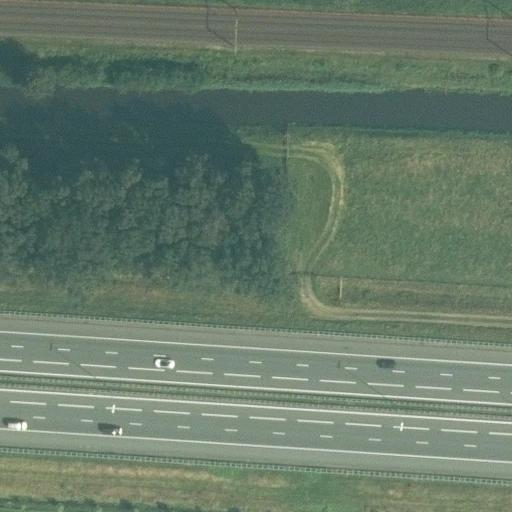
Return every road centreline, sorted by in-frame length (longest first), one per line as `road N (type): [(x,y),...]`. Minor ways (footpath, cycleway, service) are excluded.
road 1 (motorway): [(0,409),(511,442)]
road 2 (motorway): [(511,385),(0,352)]
road 3 (track): [(511,324),(308,310),(303,275)]
